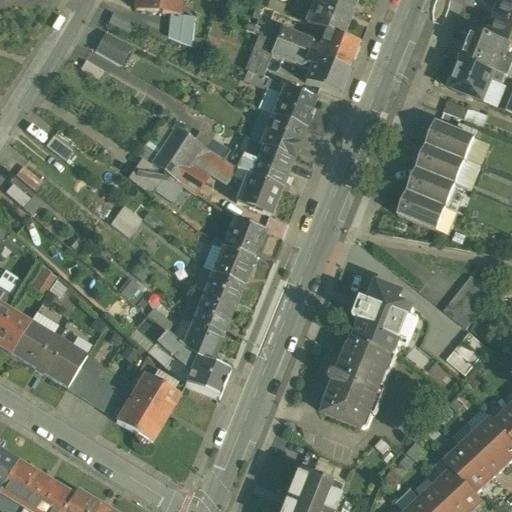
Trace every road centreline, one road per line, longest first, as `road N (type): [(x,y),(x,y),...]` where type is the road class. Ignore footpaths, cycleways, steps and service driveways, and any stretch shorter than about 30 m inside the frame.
road 1 (tertiary): [(208,511),(413,0)]
road 2 (residential): [(0,398),(183,511)]
road 3 (residential): [(0,133),(81,0)]
